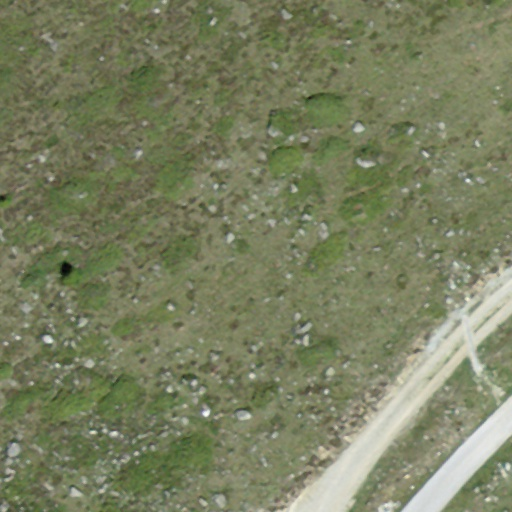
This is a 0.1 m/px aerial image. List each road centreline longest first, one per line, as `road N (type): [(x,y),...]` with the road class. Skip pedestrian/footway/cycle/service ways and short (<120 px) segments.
road 1 (track): [(328,511),(397,418),(511,305)]
road 2 (track): [(420,511),(511,414)]
